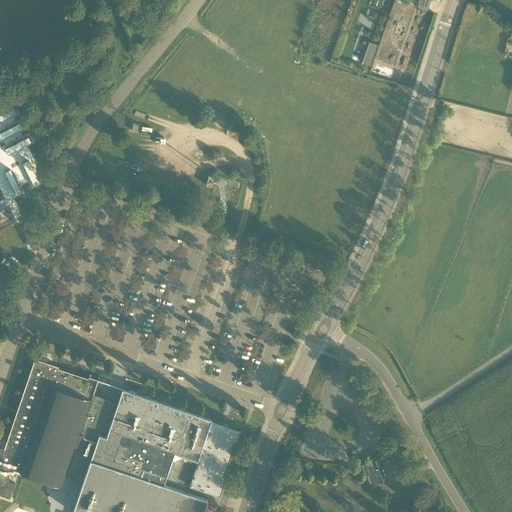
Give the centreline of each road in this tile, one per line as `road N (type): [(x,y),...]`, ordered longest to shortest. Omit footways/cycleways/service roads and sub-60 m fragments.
road 1 (unclassified): [(18,319),(82,146),(197,0)]
road 2 (tertiary): [(322,329),(397,174),(453,0)]
road 3 (unclassified): [(280,410),(18,319)]
road 4 (unclassified): [(464,511),(379,367),(322,329)]
road 5 (unknown): [(511,346),(405,412)]
